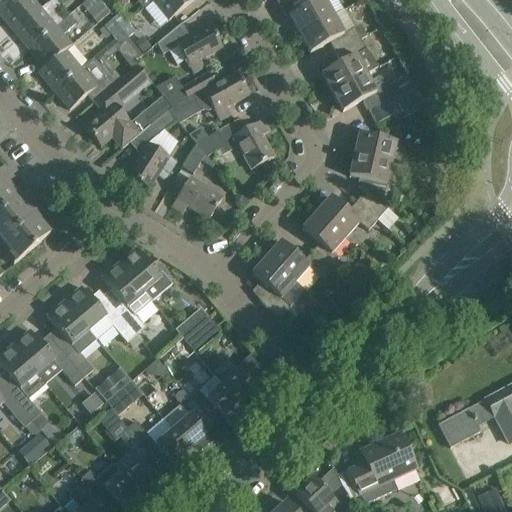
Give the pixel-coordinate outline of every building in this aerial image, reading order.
[(13,0),(0,11),(0,16),(13,32),(40,9),(31,0),(13,0)] [(0,0),(0,11),(13,0),(0,0)] [(87,0),(86,2),(81,6),(97,25),(103,20),(110,14),(98,0),(87,0)] [(157,0),(153,3),(168,22),(195,0),(157,0)] [(289,17),(299,36),(332,17),(322,0),(304,0),(308,6),(289,17)] [(13,32),(28,51),(55,28),(40,9),(13,32)] [(119,13),(112,19),(120,29),(127,22),(119,13)] [(28,51),(44,69),(65,51),(65,52),(72,47),(62,36),(76,24),(69,17),(55,28),(28,51)] [(329,44),(335,54),(360,40),(367,37),(360,26),(343,36),(332,17),(299,36),(310,55),(329,44)] [(120,29),(112,19),(103,27),(111,36),(120,29)] [(127,22),(120,29),(128,38),(135,32),(127,22)] [(182,25),(156,45),(162,55),(177,47),(193,76),(204,69),(200,62),(205,59),(222,49),(209,27),(189,38),(182,25)] [(105,40),(111,36),(103,27),(98,32),(105,40)] [(111,36),(114,39),(119,46),(128,38),(120,29),(111,36)] [(142,37),(135,43),(143,54),(150,48),(142,37)] [(322,76),(332,94),(365,76),(365,75),(378,68),(369,53),(368,54),(360,40),(335,54),(341,65),(322,76)] [(38,74),(54,93),(81,70),(65,52),(65,51),(44,69),(38,74)] [(81,70),(54,93),(70,112),(88,96),(94,104),(112,89),(116,86),(94,59),(81,70)] [(116,86),(112,89),(123,103),(148,81),(137,68),(116,86)] [(215,85),(209,75),(181,90),(164,100),(171,109),(172,109),(175,113),(194,102),(199,110),(209,112),(212,110),(219,123),(231,116),(226,109),(249,97),(236,74),(215,85)] [(365,76),(332,94),(343,113),(362,102),(368,113),(394,99),(384,79),(377,78),(369,83),(365,76)] [(162,98),(164,100),(181,90),(174,78),(155,88),(162,97),(162,98)] [(394,99),(368,113),(376,127),(399,114),(402,119),(424,106),(414,88),(394,99)] [(122,151),(150,128),(144,121),(135,120),(130,125),(116,108),(112,104),(105,110),(84,129),(100,148),(112,139),(122,151)] [(168,113),(161,119),(150,128),(157,137),(176,121),(168,113)] [(238,148),(241,154),(251,171),(274,159),(261,137),(269,133),(262,121),(245,131),(241,133),(232,138),(238,148)] [(207,158),(217,152),(225,147),(217,133),(196,147),(207,158)] [(358,136),(354,157),(391,165),(396,144),(358,136)] [(148,145),(137,160),(127,177),(149,191),(162,170),(169,174),(176,163),(148,145)] [(196,147),(182,169),(193,176),(202,162),(212,168),(214,165),(207,158),(196,147)] [(386,186),(391,165),(354,157),(349,178),(364,181),(362,189),(366,192),(356,203),(377,222),(387,211),(379,204),(383,199),(386,186)] [(190,179),(182,191),(171,208),(183,215),(187,208),(208,221),(222,199),(190,179)] [(0,184),(0,213),(18,198),(8,186),(4,189),(0,184)] [(29,210),(18,198),(0,213),(0,239),(3,243),(29,219),(25,214),(29,210)] [(377,222),(356,203),(347,213),(331,199),(316,215),(345,240),(359,224),(368,232),(373,227),(377,222)] [(330,256),(345,240),(316,215),(302,231),(319,246),(311,255),(332,273),(339,264),(330,256)] [(13,265),(13,266),(50,235),(39,222),(35,226),(29,219),(3,243),(18,260),(13,265)] [(332,273),(311,255),(303,264),(280,243),(266,260),(295,285),(309,269),(324,282),(332,273)] [(136,251),(119,265),(151,303),(172,286),(166,279),(162,274),(158,277),(152,269),(136,251)] [(295,285),(266,260),(252,276),(268,291),(259,302),(277,323),(290,310),(280,301),(295,285)] [(123,304),(115,311),(136,337),(145,329),(135,317),(151,303),(119,265),(102,280),(123,304)] [(155,266),(152,269),(158,277),(162,274),(166,279),(169,276),(161,266),(155,266)] [(81,289),(64,304),(96,342),(113,328),(127,345),(136,337),(115,311),(103,298),(95,305),(81,289)] [(96,342),(64,304),(47,319),(73,350),(64,357),(84,380),(93,372),(79,356),(96,342)] [(182,340),(208,319),(201,310),(175,331),(182,340)] [(195,356),(221,334),(208,319),(182,340),(189,348),(195,356)] [(482,329),(477,320),(468,325),(474,334),(482,329)] [(30,333),(13,347),(37,376),(54,361),(30,333)] [(176,360),(189,348),(182,340),(168,351),(176,360)] [(37,376),(13,347),(0,357),(0,367),(22,394),(14,401),(32,423),(41,416),(28,401),(46,386),(37,376)] [(264,368),(252,354),(237,369),(238,370),(222,385),(249,413),(265,397),(249,381),(264,368)] [(84,380),(64,357),(55,365),(74,387),(84,380)] [(198,392),(189,399),(211,426),(211,425),(210,424),(218,414),(233,429),(249,413),(222,385),(214,377),(198,392)] [(421,382),(407,384),(410,406),(424,404),(421,382)] [(102,384),(94,391),(105,404),(106,403),(113,397),(102,384)] [(511,386),(438,427),(450,450),(480,434),(477,428),(495,419),(509,445),(511,443),(511,386)] [(95,393),(85,402),(94,413),(105,404),(95,393)] [(105,404),(116,417),(129,407),(117,394),(113,397),(105,404)] [(180,407),(163,421),(172,432),(197,461),(214,447),(201,431),(209,424),(210,426),(211,426),(189,399),(182,406),(180,407)] [(30,433),(36,428),(32,423),(14,401),(5,408),(24,430),(26,428),(30,433)] [(197,461),(172,432),(163,421),(146,435),(153,443),(155,446),(155,447),(179,476),(197,461)] [(153,443),(146,435),(135,423),(127,430),(144,451),(153,443)] [(144,451),(127,430),(118,438),(128,450),(135,458),(144,451)] [(359,497),(360,497),(364,506),(395,492),(391,483),(416,471),(399,434),(360,453),(365,464),(348,472),(359,497)] [(39,436),(27,446),(38,459),(51,449),(39,436)] [(128,450),(111,464),(147,506),(164,492),(136,458),(135,458),(128,450)] [(111,464),(94,479),(103,489),(121,511),(139,511),(147,506),(111,464)] [(89,473),(80,480),(84,484),(94,496),(103,489),(94,479),(89,473)] [(351,511),(353,511),(347,499),(338,481),(321,489),(312,479),(295,496),(309,511),(351,511)] [(93,511),(92,510),(101,503),(94,496),(84,484),(71,495),(72,496),(69,498),(72,501),(63,509),(61,508),(63,511),(93,511)] [(505,511),(496,490),(478,498),(483,511),(505,511)]
